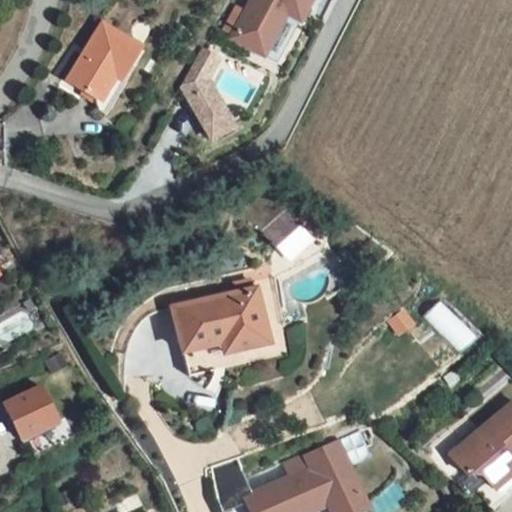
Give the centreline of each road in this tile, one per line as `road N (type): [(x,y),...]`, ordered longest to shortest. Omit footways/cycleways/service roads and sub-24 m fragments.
road 1 (residential): [(0,174),(135,209),(268,148),(311,88),(355,0)]
road 2 (residential): [(220,511),(206,458),(138,363)]
